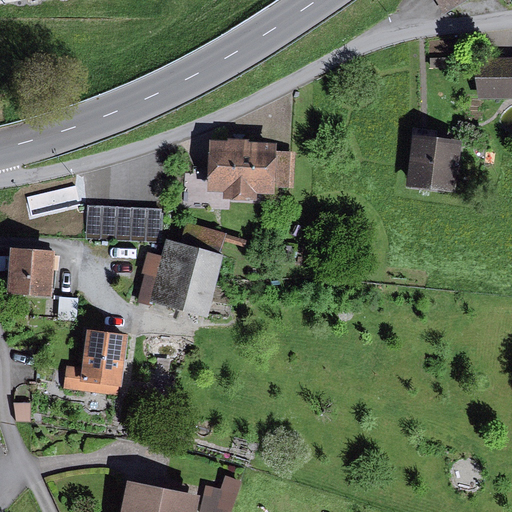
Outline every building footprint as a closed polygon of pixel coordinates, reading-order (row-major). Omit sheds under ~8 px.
[(434,0),(444,16),(472,0),(434,0)] [(511,56),(483,56),(482,100),(511,100),(511,56)] [(474,142),(421,133),(412,187),(465,196),(474,142)] [(278,145),(209,142),(207,192),(224,192),(224,201),(257,203),(257,195),(275,196),(275,189),(295,190),(296,153),(278,152),(278,145)] [(163,211),(89,208),(87,240),(162,243),(163,211)] [(228,256),(171,242),(167,260),(153,256),(141,302),(212,319),(228,256)] [(55,253),(11,250),(8,295),(52,298),(55,253)] [(135,340),(97,334),(91,369),(71,366),(67,391),(125,400),(135,340)] [(202,498),(139,485),(132,511),(233,511),(239,484),(228,481),(224,492),(204,488),(202,498)]
